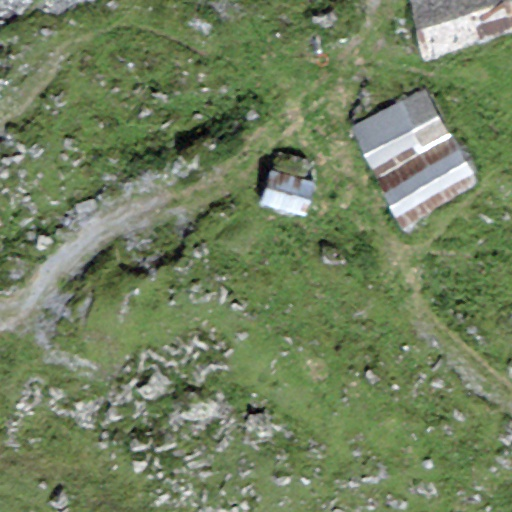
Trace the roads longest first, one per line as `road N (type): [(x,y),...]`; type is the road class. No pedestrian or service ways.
road 1 (track): [(0,303),(47,282),(109,228),(189,200),(245,164),(355,55),(384,0)]
road 2 (track): [(328,84),(342,159),(392,254),(453,343),(511,401)]
road 3 (track): [(0,116),(46,60),(102,25)]
